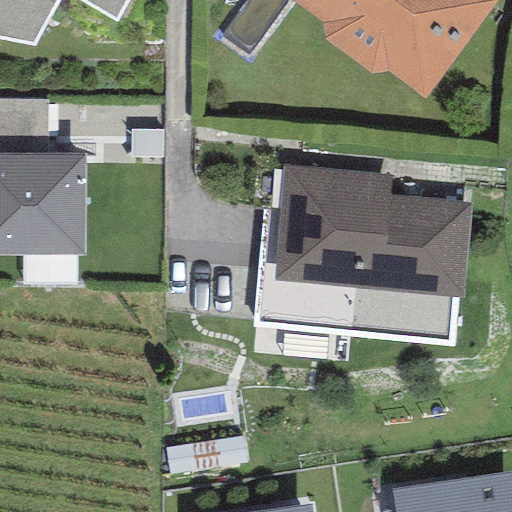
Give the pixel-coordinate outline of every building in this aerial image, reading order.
[(121,0),(0,0),(0,22),(32,29),(51,0),(93,0),(115,13),(121,0)] [(312,0),(322,7),(323,22),(370,57),(384,53),(423,82),(486,0),(312,0)] [(83,138),(0,137),(0,237),(83,238),(83,138)] [(392,167),(282,158),(273,266),(461,281),(468,193),(390,186),(392,167)] [(511,511),(511,458),(391,478),(396,511),(511,511)] [(313,511),(310,489),(189,509),(189,511),(313,511)]
